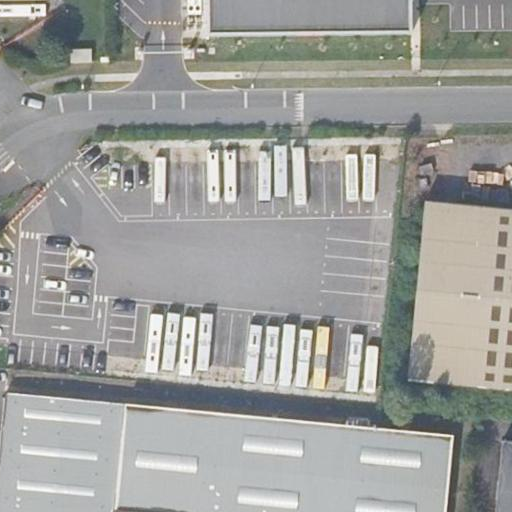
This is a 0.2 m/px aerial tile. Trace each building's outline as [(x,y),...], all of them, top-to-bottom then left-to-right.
[(402,0),(198,0),(199,14),(403,15),(402,0)] [(409,380),(511,390),(511,209),(426,202),(409,380)] [(206,511),(216,413),(4,393),(0,436),(0,511),(114,511),(115,510),(135,511),(138,511),(206,511)] [(416,511),(424,432),(216,413),(206,511),(416,511)] [(445,511),(452,435),(424,432),(416,511),(445,511)] [(496,511),(511,511),(511,438),(504,438),(496,511)]
